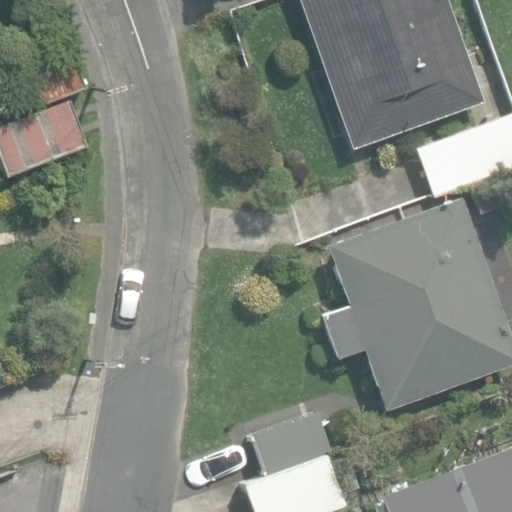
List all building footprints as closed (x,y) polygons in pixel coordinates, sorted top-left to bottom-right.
[(292,0),(346,150),(478,102),(441,0),(292,0)] [(0,67),(0,70),(16,112),(79,88),(62,44),(0,67)] [(0,178),(80,146),(62,99),(0,123),(0,178)] [(410,149),(428,198),(511,168),(511,116),(511,113),(410,149)] [(467,187),(475,214),(499,207),(490,179),(467,187)] [(356,349),(379,410),(511,362),(511,355),(455,198),(320,246),(342,306),(316,316),(331,358),(356,349)] [(237,484),(248,511),(317,511),(338,504),(318,455),(326,452),(311,413),(246,439),(260,475),(237,484)] [(511,511),(511,455),(509,448),(359,500),(363,511),(511,511)]
